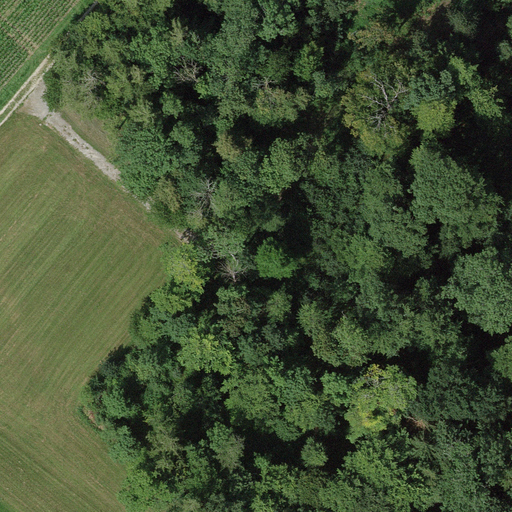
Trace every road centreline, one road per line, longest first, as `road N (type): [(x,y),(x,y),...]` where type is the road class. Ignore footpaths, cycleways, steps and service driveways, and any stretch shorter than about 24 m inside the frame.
road 1 (track): [(26,93),(222,264)]
road 2 (track): [(107,0),(0,123)]
